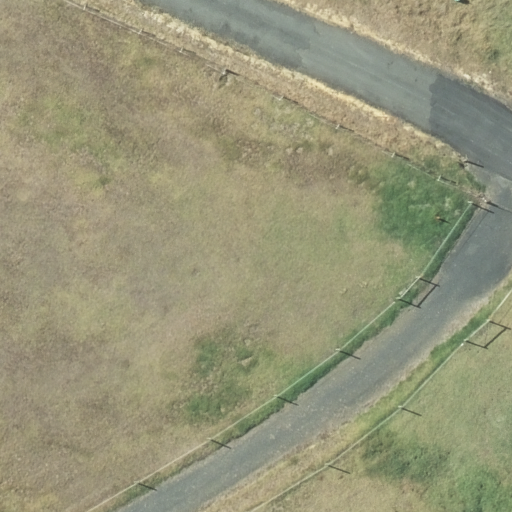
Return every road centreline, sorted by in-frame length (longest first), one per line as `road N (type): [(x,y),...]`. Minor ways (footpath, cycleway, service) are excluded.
road 1 (track): [(511,213),(481,263),(225,478),(163,511)]
road 2 (track): [(511,140),(480,116),(190,0)]
